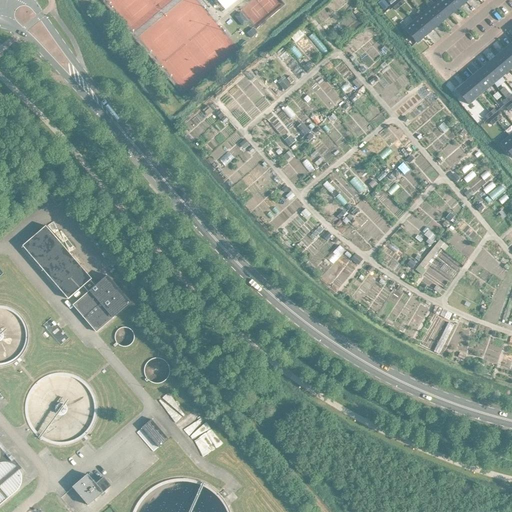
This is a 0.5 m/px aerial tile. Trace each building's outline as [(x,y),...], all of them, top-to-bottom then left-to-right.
[(435,0),(431,4),(442,17),(451,10),(441,0),(435,0)] [(441,0),(451,10),(459,3),(455,0),(441,0)] [(423,11),(434,24),(442,17),(431,4),(423,11)] [(249,17),(241,7),(235,12),(244,22),(249,17)] [(414,18),(426,31),(434,24),(423,11),(414,18)] [(414,18),(406,25),(417,39),(426,31),(414,18)] [(499,51),(510,65),(511,63),(511,50),(507,44),(499,51)] [(491,58),(502,72),(510,65),(499,51),(491,58)] [(309,58),(304,63),(308,67),(313,63),(309,58)] [(482,65),(494,79),(502,72),(491,58),(482,65)] [(474,72),(486,86),(494,79),(482,65),(474,72)] [(466,79),(477,93),(486,86),(474,72),(466,79)] [(281,80),(286,86),(292,81),(287,75),(281,80)] [(466,79),(457,86),(469,100),(477,93),(466,79)] [(505,83),(501,87),(507,94),(511,90),(505,83)] [(355,90),(350,95),(354,99),(358,95),(355,90)] [(304,119),(299,124),(306,131),(310,127),(304,119)] [(292,132),(286,137),(290,142),(296,137),(292,132)] [(511,134),(511,132),(502,140),(511,151),(511,134)] [(51,191),(58,200),(62,197),(54,188),(51,191)] [(39,225),(23,239),(94,321),(124,295),(104,272),(90,285),(39,225)] [(412,256),(408,260),(413,264),(416,260),(412,256)] [(119,324),(118,326),(116,329),(115,333),(116,336),(118,339),(122,341),(125,342),(129,341),(132,339),(134,336),(135,332),(134,329),(132,326),(129,323),(125,323),(122,323),(119,324)] [(148,357),(147,359),(145,362),(145,366),(145,369),(146,371),(148,375),(151,378),(154,379),(157,379),(160,379),(163,378),(166,376),(168,374),(169,371),(170,368),(170,366),(170,362),(168,359),(167,357),(163,355),(160,354),(158,353),(155,354),(152,354),(148,357)] [(159,442),(159,443),(169,434),(168,434),(152,416),(152,415),(142,423),(143,424),(143,423),(159,442)] [(103,489),(103,488),(88,470),(73,482),(88,500),(88,501),(103,488),(103,489)]
